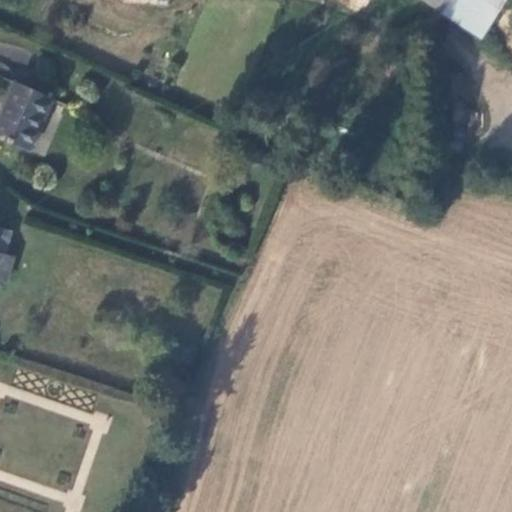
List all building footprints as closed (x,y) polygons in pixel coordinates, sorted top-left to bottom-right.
[(338,0),(362,11),(367,0),(338,0)] [(416,0),(430,9),(430,2),(430,0),(416,0)] [(430,0),(430,2),(430,9),(468,36),(491,0),(430,0)] [(0,137),(32,152),(54,102),(16,86),(0,122),(0,137)] [(0,228),(0,280),(2,281),(9,257),(2,255),(6,230),(0,228)]
